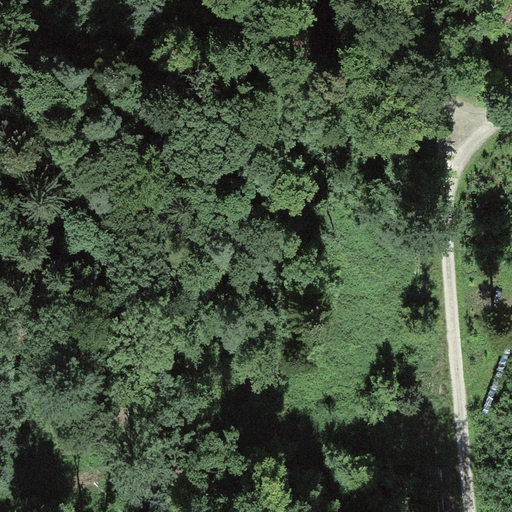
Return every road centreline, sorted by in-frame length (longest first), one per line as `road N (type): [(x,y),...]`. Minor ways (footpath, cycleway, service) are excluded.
road 1 (track): [(197,0),(187,243),(168,378),(198,511)]
road 2 (track): [(442,132),(469,511)]
road 3 (track): [(0,307),(56,324),(181,459)]
road 4 (track): [(511,113),(442,132),(425,0)]
